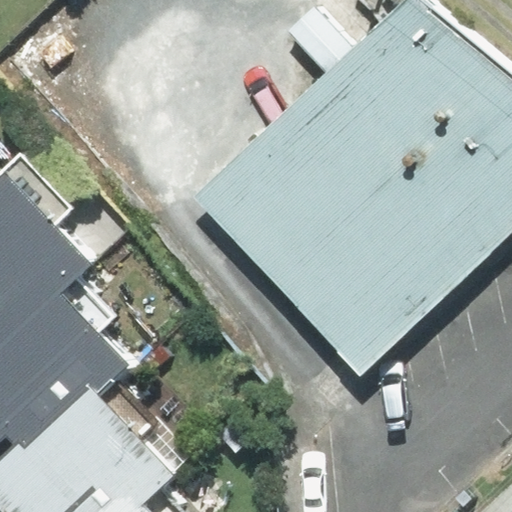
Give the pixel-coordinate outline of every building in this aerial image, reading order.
[(511,240),(511,98),(407,6),(195,207),(362,387),(511,240)] [(0,346),(77,277),(90,263),(54,224),(71,208),(20,153),(0,170),(0,346)] [(120,372),(123,367),(93,333),(111,317),(77,277),(0,346),(0,438),(9,431),(19,441),(24,447),(90,387),(97,394),(120,372)] [(19,441),(0,458),(0,508),(3,511),(134,511),(140,507),(161,488),(197,454),(120,372),(97,394),(90,387),(24,447),(19,441)] [(182,511),(161,488),(140,507),(134,511),(182,511)]
